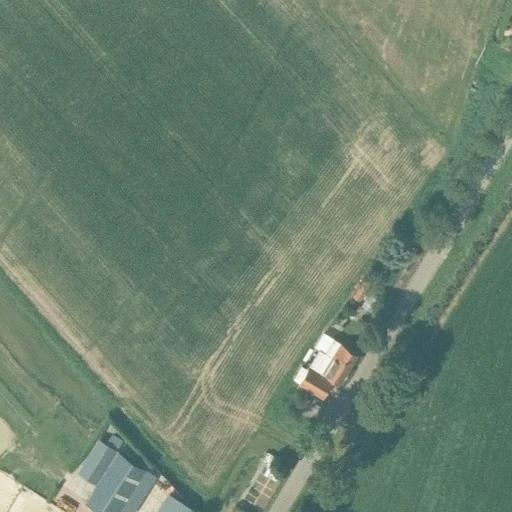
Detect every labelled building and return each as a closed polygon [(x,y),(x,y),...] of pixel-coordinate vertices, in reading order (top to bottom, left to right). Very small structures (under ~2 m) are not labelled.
[(363,280),(354,293),(361,298),(370,285),(363,280)] [(372,292),(362,306),(371,312),(380,298),(372,292)] [(341,342),(334,338),(324,331),(315,346),(320,349),(309,367),(310,368),(301,383),(322,397),(333,379),(340,383),(358,353),(341,342)] [(98,438),(77,472),(96,484),(118,450),(98,438)] [(131,511),(153,477),(145,472),(147,469),(117,452),(87,503),(102,511),(120,511),(121,511),(122,511),(131,511)] [(266,461),(260,472),(275,481),(280,473),(271,468),(277,457),(268,453),(264,460),(266,461)] [(168,491),(154,511),(188,511),(191,508),(192,507),(187,504),(168,491)]
